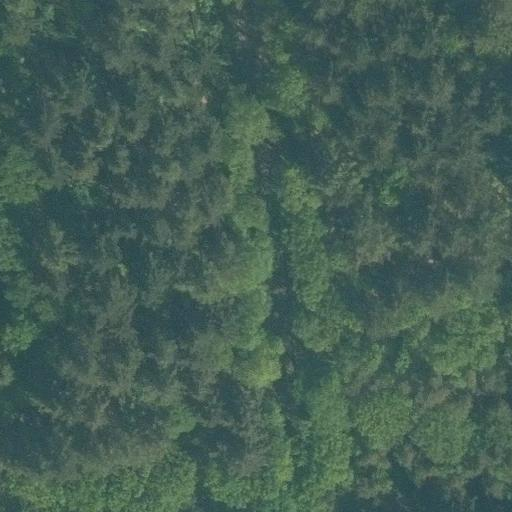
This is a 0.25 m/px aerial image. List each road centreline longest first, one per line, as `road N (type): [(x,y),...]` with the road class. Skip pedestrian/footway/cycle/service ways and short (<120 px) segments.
road 1 (tertiary): [(299,511),(247,0)]
road 2 (track): [(277,321),(344,312),(511,244)]
